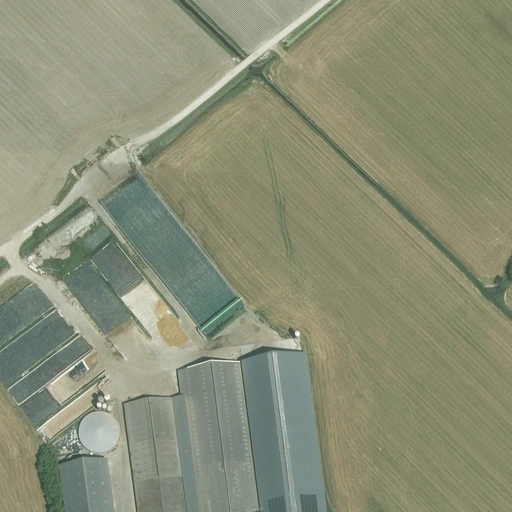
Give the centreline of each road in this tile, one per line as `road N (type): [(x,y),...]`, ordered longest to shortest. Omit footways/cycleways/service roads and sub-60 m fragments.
road 1 (track): [(325,0),(104,165),(5,250),(115,363),(132,511)]
road 2 (track): [(80,186),(214,356),(116,368)]
